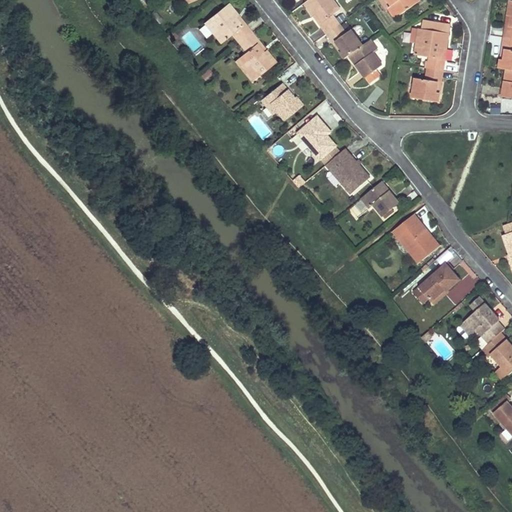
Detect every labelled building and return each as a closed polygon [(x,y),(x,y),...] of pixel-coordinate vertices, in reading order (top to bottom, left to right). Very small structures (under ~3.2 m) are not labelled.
[(151,6),(147,0),(140,0),(140,1),(146,10),(151,6)] [(342,9),(334,0),(332,0),(331,1),(329,0),(309,0),(305,4),(314,16),(317,14),(323,22),(333,15),(342,9)] [(418,3),(415,0),(388,0),(393,5),(390,8),(398,17),(418,3)] [(243,26),(236,18),(239,16),(229,3),(208,21),(216,32),(213,34),(221,44),(233,35),(243,26)] [(323,29),(336,19),(333,15),(323,22),(317,14),(314,16),(323,29)] [(248,27),(240,16),(239,16),(236,18),(243,26),(233,35),(235,38),(247,28),(248,27)] [(327,34),(340,24),(336,19),(323,29),(327,34)] [(213,34),(216,32),(208,21),(205,23),(205,24),(213,34)] [(448,49),(452,25),(425,21),(424,30),(425,30),(423,44),(418,43),(416,55),(430,57),(428,69),(444,71),(447,52),(443,52),(444,48),(448,49)] [(331,40),(344,30),(340,24),(327,34),(331,40)] [(240,44),(253,33),(248,27),(247,28),(235,38),(240,44)] [(423,44),(425,30),(424,30),(415,28),(413,43),(418,43),(423,44)] [(364,45),(353,29),(347,33),(337,41),(344,50),(341,53),(345,59),(350,56),(353,53),(364,45)] [(337,41),(347,33),(344,30),(331,40),(341,53),(344,50),(337,41)] [(244,49),(257,39),(258,39),(253,33),(240,44),(244,49)] [(267,50),(258,39),(257,39),(244,49),(246,52),(246,53),(256,45),(263,53),(267,50)] [(383,65),(374,53),(378,49),(371,39),(364,45),(353,53),(359,62),(356,65),(371,84),(381,76),(377,70),(383,65)] [(511,50),(511,45),(504,44),(501,59),(506,59),(507,49),(511,50)] [(277,63),(267,50),(263,53),(256,45),(246,53),(240,58),(248,67),(250,65),(259,76),(277,63)] [(511,70),(511,50),(507,49),(506,59),(501,59),(500,68),(507,69),(511,70)] [(359,62),(353,53),(350,56),(356,65),(359,62)] [(257,78),(259,76),(250,65),(248,67),(256,79),(257,78)] [(444,78),(444,71),(428,69),(427,75),(444,78)] [(511,98),(511,70),(509,81),(505,81),(503,97),(511,98)] [(441,93),(444,78),(427,75),(426,80),(439,82),(438,92),(441,92),(441,93)] [(438,92),(439,82),(426,80),(416,78),(413,98),(440,102),(441,93),(441,92),(438,92)] [(303,107),(298,101),(296,102),(294,100),(281,85),(262,100),(268,108),(269,107),(271,105),(277,112),(277,113),(285,122),(303,107)] [(277,112),(271,105),(269,107),(268,108),(275,115),(277,113),(277,112)] [(342,153),(328,136),(325,133),(329,129),(320,117),(299,134),(326,166),(342,153)] [(370,179),(346,150),(342,153),(326,166),(350,196),(370,179)] [(390,191),(382,181),(382,182),(379,184),(386,192),(387,193),(390,191)] [(400,203),(390,191),(387,193),(386,192),(379,184),(362,198),(370,208),(374,205),(383,217),(384,216),(393,209),(400,203)] [(388,219),(396,212),(393,209),(384,216),(387,219),(388,219)] [(441,247),(415,215),(394,231),(420,263),(441,247)] [(425,308),(447,289),(449,291),(462,280),(448,264),(413,294),(422,305),(425,308)] [(459,305),(478,280),(469,274),(458,289),(450,298),(459,305)] [(429,312),(450,293),(449,291),(447,289),(425,308),(429,312)] [(422,305),(413,294),(407,298),(417,310),(422,305)] [(499,322),(500,320),(481,297),(472,305),(478,311),(462,325),(472,335),(478,330),(490,343),(501,333),(506,329),(499,322)] [(465,304),(463,302),(454,310),(456,311),(465,304)] [(427,342),(433,336),(429,332),(423,337),(427,342)] [(511,373),(511,344),(501,333),(490,343),(483,349),(490,357),(492,354),(502,366),(509,374),(510,375),(511,373)] [(509,374),(502,366),(496,372),(503,380),(509,374)] [(511,406),(509,403),(511,400),(506,394),(491,408),(511,432),(511,406)]
